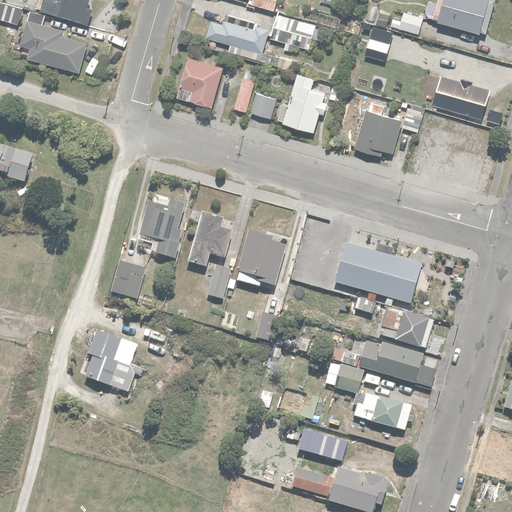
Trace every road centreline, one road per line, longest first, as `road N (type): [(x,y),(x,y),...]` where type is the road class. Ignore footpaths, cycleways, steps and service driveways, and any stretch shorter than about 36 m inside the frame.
road 1 (residential): [(510,236),(155,137),(131,116)]
road 2 (residential): [(431,511),(510,236)]
road 3 (residential): [(160,0),(131,116)]
